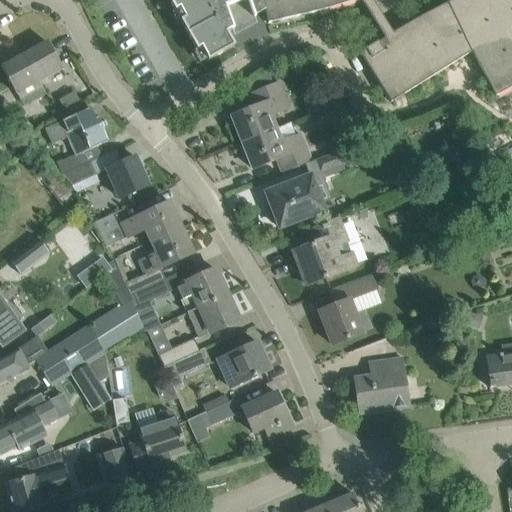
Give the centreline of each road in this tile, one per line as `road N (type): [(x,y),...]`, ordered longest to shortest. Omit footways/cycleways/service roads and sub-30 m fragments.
road 1 (residential): [(337,463),(277,316),(208,203),(148,127)]
road 2 (residential): [(148,127),(277,48),(316,38),(330,42),(369,118)]
road 3 (residential): [(148,127),(53,0)]
road 4 (residential): [(215,511),(337,463)]
